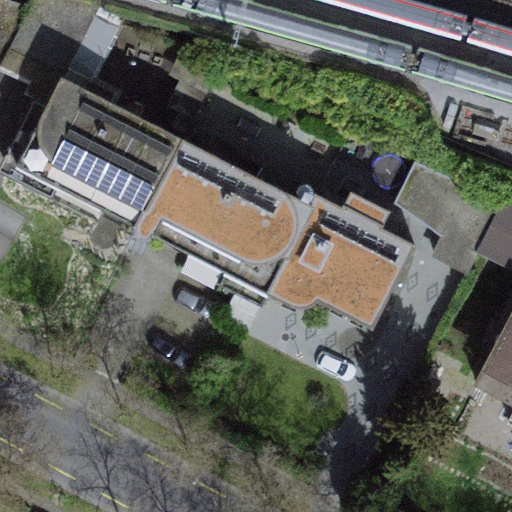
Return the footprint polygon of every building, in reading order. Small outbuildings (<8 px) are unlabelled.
[(0,0),(0,65),(8,50),(30,8),(5,0),(0,0)] [(99,8),(72,0),(33,0),(30,8),(8,50),(35,63),(61,76),(63,77),(99,8)] [(181,138),(63,77),(61,76),(47,105),(33,97),(0,164),(0,172),(50,198),(57,185),(136,227),(181,138)] [(311,204),(181,138),(136,227),(226,273),(220,285),(259,305),(266,292),(311,204)] [(504,200),(414,161),(392,202),(442,235),(433,252),(468,270),(482,243),(504,200)] [(312,306),(319,300),(371,326),(413,244),(380,228),(389,210),(351,191),(342,208),(316,194),(311,204),(266,292),(294,307),(302,309),(307,308),(312,306)] [(482,243),(511,257),(511,203),(504,200),(482,243)] [(511,316),(476,384),(511,403),(511,414),(508,421),(511,423),(511,316)]
